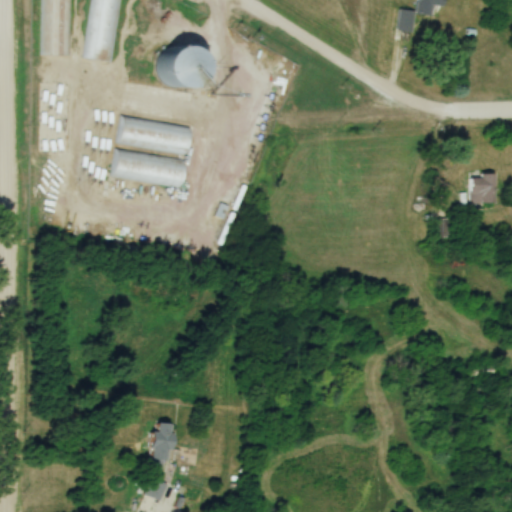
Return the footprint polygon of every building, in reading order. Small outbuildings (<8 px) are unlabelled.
[(42,0),(42,56),(72,56),(71,0),(42,0)] [(91,0),(85,60),(113,63),(119,0),(91,0)] [(399,10),(395,32),(411,35),(414,16),(434,19),(436,0),(415,0),(413,12),(399,10)] [(195,51),(150,47),(148,77),(193,81),(195,51)] [(188,121),(192,94),(125,82),(120,109),(188,121)] [(114,143),(184,155),(189,127),(119,115),(114,143)] [(180,188),(184,160),(113,148),(108,176),(180,188)] [(493,205),(493,174),(467,174),(467,205),(493,205)] [(168,425),(144,425),(144,462),(168,462),(168,425)] [(143,495),(158,503),(166,487),(151,479),(143,495)]
